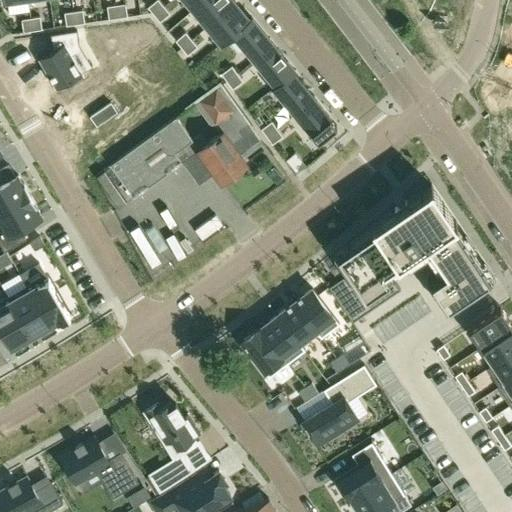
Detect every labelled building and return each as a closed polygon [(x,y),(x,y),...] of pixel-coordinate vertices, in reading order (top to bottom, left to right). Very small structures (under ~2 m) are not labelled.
[(163,6),(158,0),(156,0),(147,7),(153,14),(163,6)] [(205,0),(185,0),(194,10),(205,0)] [(208,26),(235,4),(232,0),(205,0),(194,10),(208,26)] [(127,16),(125,3),(115,5),(117,18),(127,16)] [(233,33),(249,19),(248,19),(235,4),(208,26),(222,43),(233,34),(233,33)] [(117,18),(115,5),(106,6),(108,19),(117,18)] [(159,21),(169,13),(163,6),(153,14),(159,21)] [(84,23),(82,10),(73,11),(75,24),(84,23)] [(75,24),(73,11),(64,13),(65,25),(75,24)] [(41,29),(39,16),(30,18),(32,30),(41,29)] [(273,44),(250,17),(248,19),(249,19),(233,33),(233,34),(254,59),(273,44)] [(32,30),(30,18),(21,19),(23,32),(32,30)] [(68,50),(79,43),(77,30),(50,34),(52,49),(38,57),(39,59),(56,86),(55,86),(56,88),(66,82),(68,85),(83,76),(81,73),(82,72),(81,71),(68,50)] [(191,39),(185,32),(175,40),(181,47),(191,39)] [(187,55),(197,46),(191,39),(181,47),(187,55)] [(295,71),(273,44),(254,59),(275,84),(276,85),(292,72),(293,72),(295,71)] [(237,73),(231,66),(221,73),(226,81),(237,73)] [(314,98),(293,72),(292,72),(276,85),(275,84),(273,86),(295,113),(314,98)] [(232,89),(242,81),(237,73),(226,81),(232,89)] [(249,124),(240,111),(241,111),(219,80),(207,89),(184,106),(185,108),(175,115),(176,115),(158,129),(180,159),(186,154),(188,157),(198,149),(221,181),(246,164),(232,144),(245,135),(241,129),(249,124)] [(318,140),(336,125),(314,98),(295,113),(318,140)] [(277,129),(271,121),(261,128),(266,136),(277,129)] [(181,161),(180,159),(158,129),(110,163),(134,196),(181,161)] [(282,136),(277,129),(266,136),(272,144),(282,136)] [(0,212),(29,195),(17,174),(0,184),(0,212)] [(348,273),(329,285),(356,324),(404,291),(390,269),(426,244),(443,268),(427,279),(448,310),(493,279),(456,224),(458,223),(432,185),(372,225),(373,227),(334,253),(348,273)] [(29,195),(0,212),(0,243),(4,251),(25,239),(19,228),(41,215),(29,195)] [(150,272),(157,268),(138,234),(131,239),(150,272)] [(15,251),(8,255),(14,265),(21,261),(15,251)] [(8,255),(1,259),(7,269),(14,265),(8,255)] [(46,274),(26,285),(49,324),(56,320),(57,323),(70,315),(46,274)] [(26,285),(7,296),(30,335),(49,324),(26,285)] [(311,288),(294,301),(315,329),(333,316),(311,288)] [(0,327),(11,346),(30,335),(7,296),(0,300),(0,327)] [(294,301),(277,314),(298,342),(315,329),(294,301)] [(500,306),(470,326),(483,345),(511,324),(511,323),(506,315),(500,306)] [(277,314),(259,327),(281,355),(298,342),(277,314)] [(511,324),(483,345),(495,363),(511,351),(511,324)] [(259,327),(241,340),(263,369),(281,355),(259,327)] [(448,341),(436,349),(442,357),(453,349),(448,341)] [(343,349),(335,355),(344,367),(352,361),(343,349)] [(511,351),(495,363),(507,380),(511,377),(511,351)] [(335,355),(327,361),(335,372),(344,367),(335,355)] [(332,402),(302,421),(317,444),(357,418),(348,403),(378,385),(364,363),(323,389),(332,402)] [(467,369),(455,377),(461,386),(472,378),(467,369)] [(472,378),(461,386),(466,394),(478,386),(472,378)] [(311,379),(303,385),(312,396),(320,391),(311,379)] [(303,385),(295,391),(303,401),(312,396),(303,385)] [(157,402),(144,411),(174,459),(163,466),(174,482),(193,470),(178,446),(199,432),(186,413),(183,415),(175,403),(172,404),(169,399),(159,406),(157,402)] [(491,405),(479,413),(485,421),(497,414),(491,405)] [(497,414),(485,421),(491,430),(502,422),(497,414)] [(76,448),(61,457),(75,481),(96,469),(112,498),(138,483),(120,452),(108,459),(95,437),(84,443),(83,441),(75,446),(76,448)] [(355,465),(337,477),(351,498),(381,479),(368,458),(376,453),(368,441),(348,454),(355,465)] [(200,470),(150,501),(157,511),(166,511),(178,504),(183,511),(201,511),(204,511),(206,511),(208,511),(207,509),(230,494),(223,483),(226,481),(224,479),(219,472),(220,472),(219,469),(205,478),(200,470)] [(8,487),(0,491),(0,511),(46,511),(62,503),(50,481),(34,490),(27,476),(18,481),(16,479),(15,480),(17,482),(9,486),(8,484),(7,484),(8,487)] [(381,479),(351,498),(359,511),(375,511),(382,508),(384,511),(401,511),(410,507),(402,495),(394,500),(381,479)] [(443,480),(434,486),(438,493),(447,487),(443,480)] [(142,488),(128,496),(133,505),(147,497),(142,488)] [(276,511),(268,498),(247,511),(244,506),(234,511),(276,511)]
